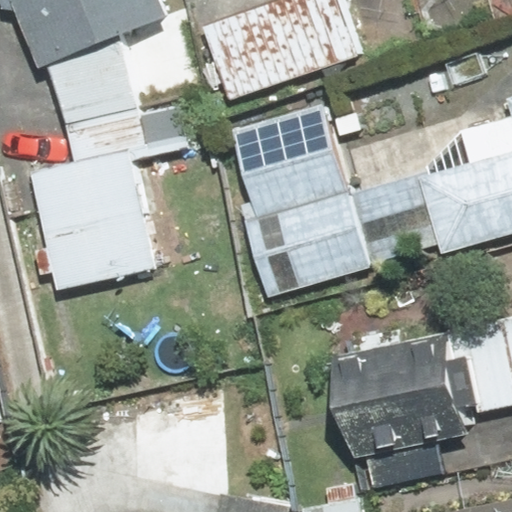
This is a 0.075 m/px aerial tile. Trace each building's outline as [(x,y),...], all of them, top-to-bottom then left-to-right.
[(169,0),(14,0),(44,71),(53,67),(71,129),(147,108),(126,37),(176,17),(169,0)] [(348,0),(288,0),(208,27),(233,101),(367,56),(348,0)] [(79,165),(36,174),(52,249),(40,251),(46,278),(58,275),(62,292),(163,269),(139,161),(193,149),(183,105),(72,130),(79,165)] [(330,106),(236,132),(256,203),(244,207),(271,302),(444,254),(423,176),(355,195),(330,106)] [(511,155),(425,180),(445,252),(511,234),(511,155)] [(454,331),(337,355),(360,462),(476,438),(470,407),(479,405),(480,415),(511,408),(511,318),(457,330),(463,360),(460,361),(454,331)] [(369,511),(366,498),(295,511),(369,511)] [(511,511),(511,498),(448,511),(511,511)]
